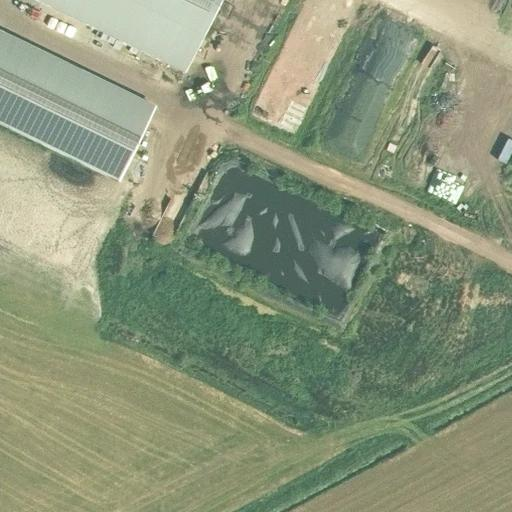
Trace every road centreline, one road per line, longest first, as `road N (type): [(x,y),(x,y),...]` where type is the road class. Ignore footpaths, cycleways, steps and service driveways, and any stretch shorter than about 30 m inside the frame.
road 1 (track): [(511,269),(195,114)]
road 2 (unknown): [(172,98),(0,11)]
